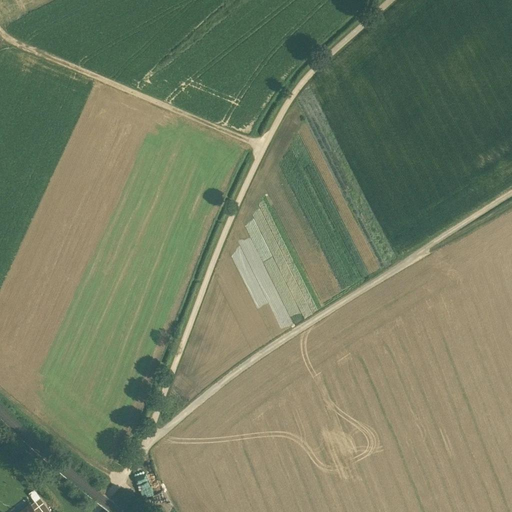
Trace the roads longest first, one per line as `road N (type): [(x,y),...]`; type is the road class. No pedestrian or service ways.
road 1 (track): [(152,440),(147,434),(217,250),(284,105),(391,0)]
road 2 (track): [(106,502),(152,440),(212,389),(511,195)]
road 3 (track): [(0,29),(262,147)]
road 4 (track): [(0,386),(157,511)]
